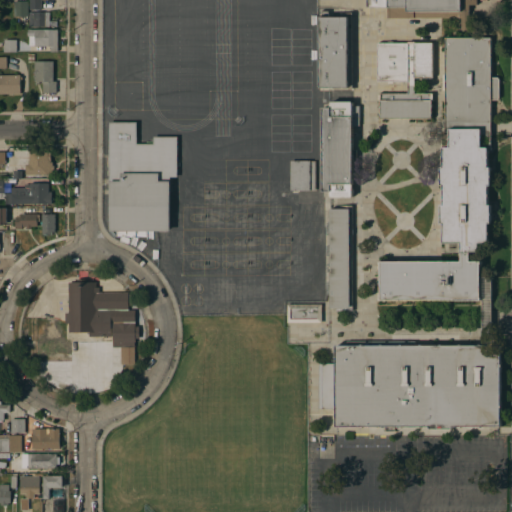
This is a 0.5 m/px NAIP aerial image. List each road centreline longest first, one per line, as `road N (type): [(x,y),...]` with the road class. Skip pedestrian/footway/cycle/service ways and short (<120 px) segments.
road 1 (residential): [(166,369),(167,308),(146,276),(121,260),(62,258),(17,296),(7,333),(13,368),(30,394),(62,415),(123,413),(166,369)]
road 2 (residential): [(85,0),(87,254)]
